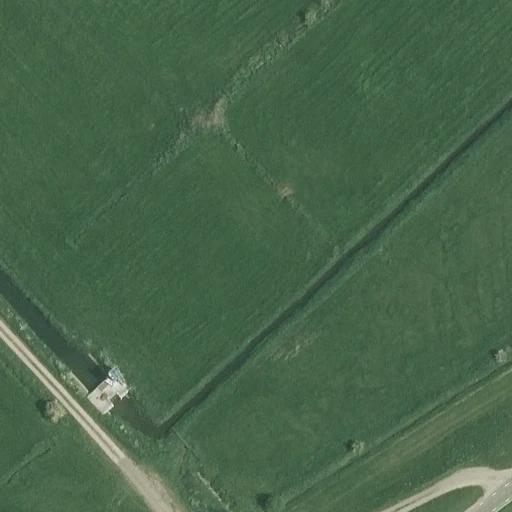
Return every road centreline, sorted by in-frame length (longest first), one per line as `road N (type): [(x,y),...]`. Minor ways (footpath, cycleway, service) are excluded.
road 1 (track): [(163,511),(0,329)]
road 2 (track): [(511,483),(461,481),(395,511)]
